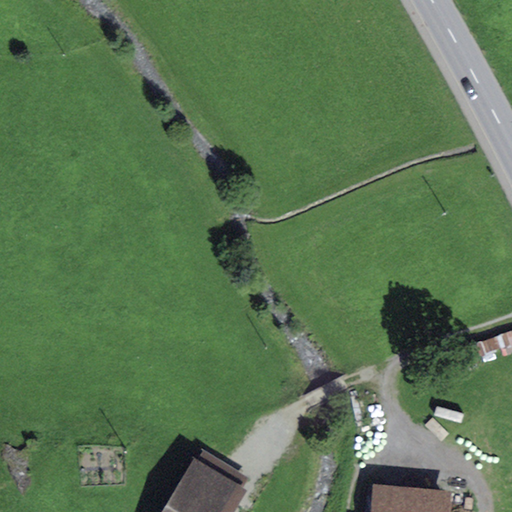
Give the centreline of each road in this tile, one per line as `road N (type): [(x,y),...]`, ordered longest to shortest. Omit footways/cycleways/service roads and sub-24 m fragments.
road 1 (residential): [(511,316),(283,420),(262,465)]
road 2 (track): [(485,511),(450,469),(397,461),(379,427),(373,377)]
road 3 (secondary): [(427,0),(511,157)]
